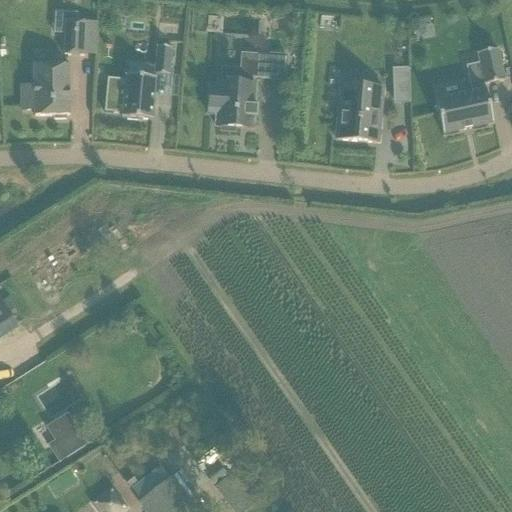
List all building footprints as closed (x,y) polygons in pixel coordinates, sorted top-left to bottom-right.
[(95,56),(97,24),(74,23),(74,34),(64,34),(63,56),(83,57),(83,55),(95,56)] [(168,77),(171,49),(156,48),(154,76),(168,77)] [(503,82),(496,51),(477,55),(484,86),(503,82)] [(209,89),(207,115),(216,116),(215,129),(222,129),(221,131),(219,131),(219,132),(235,133),(235,132),(233,132),(233,130),(240,130),(240,127),(252,128),(252,119),(255,119),(256,108),(253,108),(254,86),(251,86),(252,80),(268,81),(269,81),(271,57),(269,56),(240,54),(238,71),(243,71),(242,85),(222,84),(222,90),(209,89)] [(68,117),(67,67),(33,67),(33,87),(21,87),(21,112),(34,112),(34,118),(52,117),(53,121),(65,121),(66,117),(68,117)] [(409,103),(408,71),(393,72),(394,104),(409,103)] [(107,78),(103,114),(121,115),(121,119),(126,120),(126,121),(137,122),(137,121),(151,122),(155,80),(125,77),(125,79),(107,78)] [(378,104),(380,90),(381,90),(381,89),(341,85),(341,86),(342,86),(339,112),(337,112),(336,125),(338,125),(337,141),(336,140),(336,142),(376,145),(376,144),(371,144),(372,128),(379,129),(381,105),(378,104)] [(492,125),(485,91),(435,102),(442,136),(492,125)] [(0,339),(16,330),(0,303),(0,339)] [(81,444),(73,432),(56,442),(64,455),(63,455),(66,459),(84,448),(81,444)] [(141,501),(137,504),(142,511),(196,511),(198,511),(172,477),(168,480),(160,468),(132,489),(141,501)] [(130,476),(124,481),(129,487),(136,483),(130,476)] [(90,500),(94,511),(121,511),(127,510),(118,488),(90,500)]
